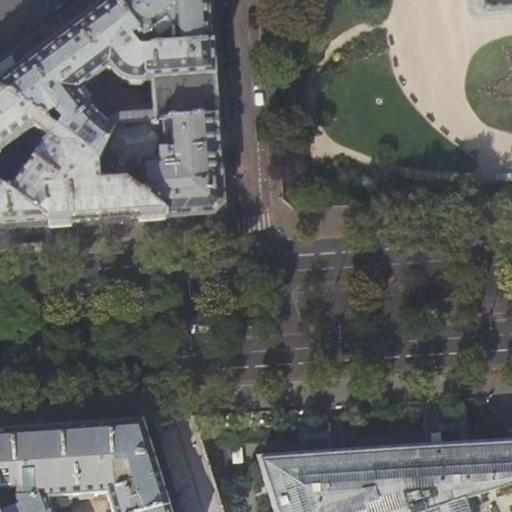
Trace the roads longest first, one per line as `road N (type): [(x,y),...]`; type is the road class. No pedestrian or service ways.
road 1 (primary): [(0,381),(511,344)]
road 2 (unclassified): [(259,264),(238,0)]
road 3 (primary): [(259,264),(0,282)]
road 4 (primary): [(511,247),(259,264)]
